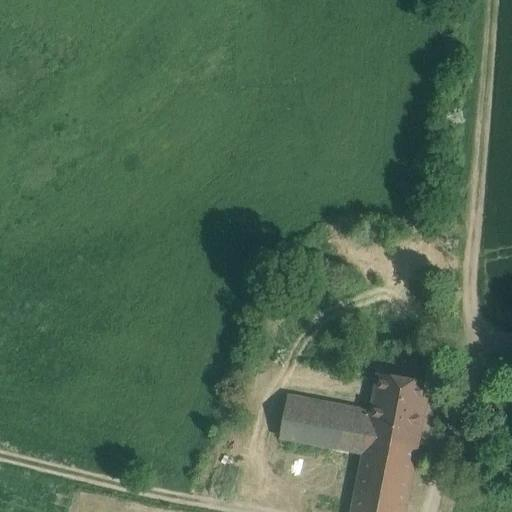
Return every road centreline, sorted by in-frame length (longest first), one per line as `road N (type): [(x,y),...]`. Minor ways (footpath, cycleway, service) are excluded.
road 1 (track): [(0,450),(279,511)]
road 2 (track): [(435,511),(474,371),(511,358)]
